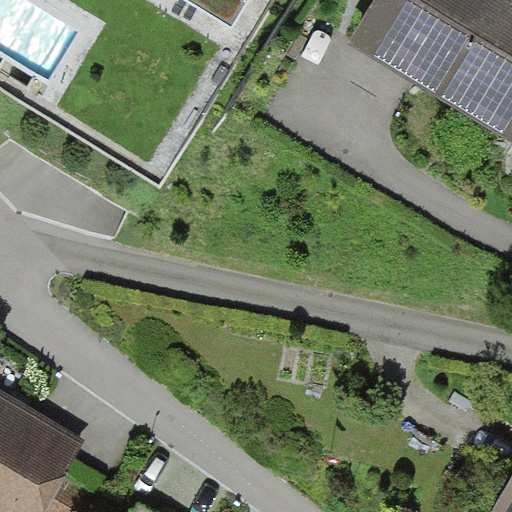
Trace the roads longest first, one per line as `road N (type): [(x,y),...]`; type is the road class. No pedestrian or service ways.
road 1 (residential): [(0,239),(511,349)]
road 2 (residential): [(0,286),(295,511)]
